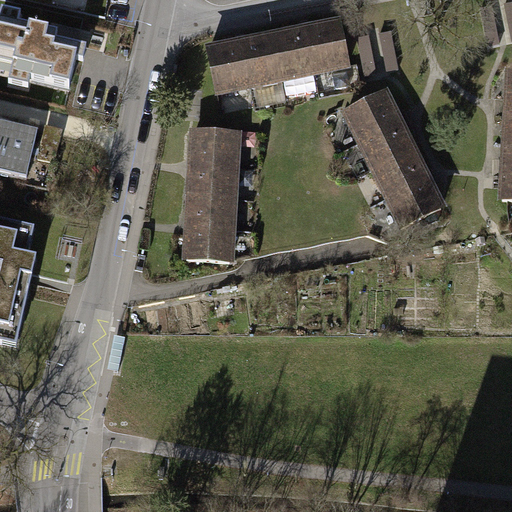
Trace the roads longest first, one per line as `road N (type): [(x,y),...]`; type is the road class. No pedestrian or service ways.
road 1 (residential): [(64,431),(158,11)]
road 2 (residential): [(158,11),(223,19),(316,0)]
